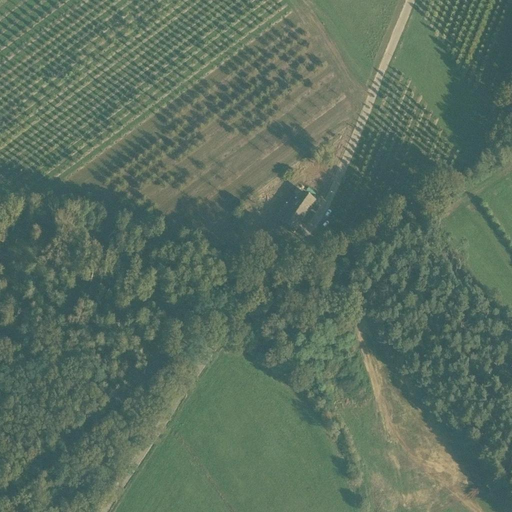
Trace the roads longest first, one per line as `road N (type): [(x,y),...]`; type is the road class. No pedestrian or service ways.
road 1 (unclassified): [(108,511),(183,389),(314,227),(408,0)]
road 2 (track): [(0,205),(288,258)]
